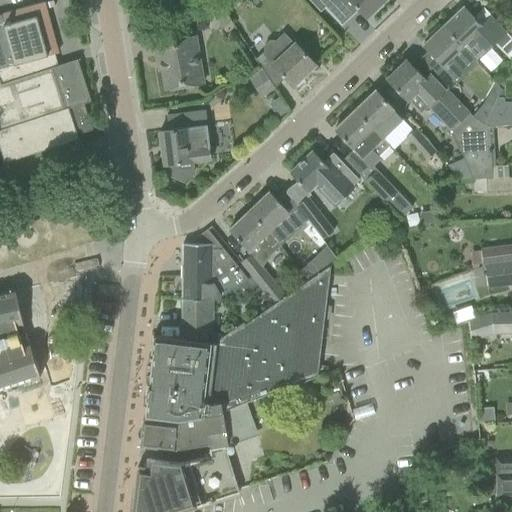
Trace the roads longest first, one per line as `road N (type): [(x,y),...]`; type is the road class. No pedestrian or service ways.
road 1 (residential): [(138,228),(189,224),(432,0)]
road 2 (residential): [(106,511),(138,228)]
road 3 (residential): [(130,147),(105,0)]
road 4 (residential): [(0,177),(130,147)]
